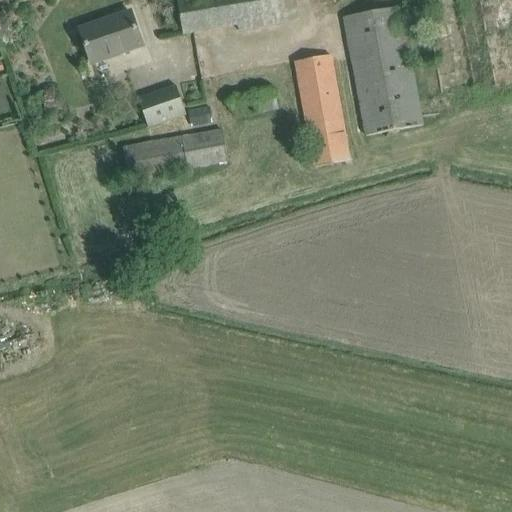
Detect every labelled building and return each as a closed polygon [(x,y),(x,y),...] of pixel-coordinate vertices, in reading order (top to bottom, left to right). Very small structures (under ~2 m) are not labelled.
[(279,0),(177,0),(183,34),(227,27),(230,42),(241,40),(240,31),(284,23),(279,0)] [(423,126),(404,27),(401,7),(344,17),(366,137),(423,126)] [(144,49),(137,31),(131,12),(112,19),(113,23),(103,26),(102,22),(80,30),(93,67),(144,49)] [(306,128),(342,121),(331,56),(295,62),(306,128)] [(199,81),(177,87),(182,103),(203,97),(199,81)] [(186,115),(175,85),(137,98),(148,128),(186,115)] [(276,113),(273,98),(272,93),(230,101),(234,121),(276,113)] [(209,109),(190,111),(192,123),(210,120),(209,109)] [(342,121),(306,128),(313,167),(349,161),(342,121)] [(229,163),(222,130),(122,149),(129,182),(229,163)]
